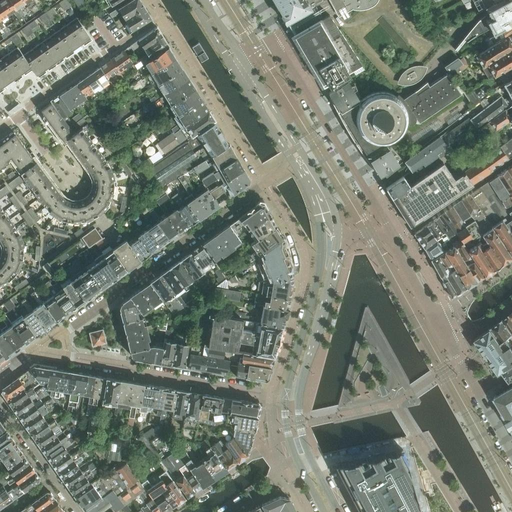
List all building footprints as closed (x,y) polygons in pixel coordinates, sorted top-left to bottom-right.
[(10,0),(1,0),(0,1),(0,4),(7,15),(13,11),(16,15),(19,13),(10,0)] [(23,0),(10,0),(19,13),(21,16),(24,14),(20,7),(25,3),(23,0)] [(66,0),(63,0),(59,3),(61,6),(64,11),(71,6),(66,0)] [(115,10),(110,13),(112,17),(117,14),(116,13),(120,11),(132,30),(132,31),(151,19),(152,18),(142,3),(140,0),(130,0),(118,8),(115,10)] [(274,0),(282,14),(281,15),(286,23),(287,22),(287,23),(287,22),(309,9),(309,10),(311,9),(310,8),(314,6),(312,3),(317,0),(274,0)] [(378,0),(331,0),(336,10),(339,15),(351,9),(362,9),(372,6),(378,0)] [(461,0),(463,4),(463,5),(472,0),(478,11),(485,7),(486,8),(499,0),(461,0)] [(511,0),(499,0),(486,8),(486,9),(488,12),(483,16),(478,20),(473,25),(463,38),(467,41),(466,41),(467,42),(473,37),(490,28),(494,34),(502,30),(511,23),(511,0)] [(52,8),(46,12),(51,20),(58,15),(52,8)] [(46,12),(39,17),(45,24),(51,20),(46,12)] [(309,26),(309,27),(307,28),(307,27),(293,36),(323,87),(328,84),(329,86),(330,86),(331,86),(349,76),(349,75),(349,74),(349,73),(361,66),(363,68),(363,67),(329,15),(319,20),(309,26)] [(77,17),(59,30),(74,52),(92,40),(77,17)] [(123,27),(118,19),(114,22),(119,29),(123,27)] [(35,20),(28,25),(34,32),(40,28),(35,20)] [(511,23),(502,30),(494,34),(484,40),(488,47),(499,40),(511,32),(511,23)] [(28,25),(22,29),(27,37),(34,32),(28,25)] [(164,39),(162,36),(161,34),(159,31),(160,31),(157,27),(156,27),(138,40),(130,46),(133,50),(141,44),(151,58),(169,46),(166,42),(164,39)] [(59,30),(41,43),(57,65),(74,52),(59,30)] [(487,48),(475,55),(483,67),(511,49),(511,41),(511,39),(511,38),(511,32),(499,40),(488,47),(487,48)] [(16,33),(10,37),(12,40),(15,45),(22,40),(16,33)] [(41,43),(23,55),(33,70),(38,78),(57,65),(41,43)] [(198,43),(192,47),(197,55),(201,62),(208,58),(198,43)] [(169,46),(151,58),(145,62),(151,72),(151,73),(175,57),(172,52),(169,48),(170,48),(169,46)] [(17,47),(0,59),(0,60),(15,82),(33,70),(23,55),(17,47)] [(511,49),(483,67),(482,68),(488,78),(493,76),(494,77),(498,74),(511,65),(511,49)] [(129,66),(133,63),(124,50),(117,55),(130,74),(133,72),(129,66)] [(117,55),(111,59),(119,72),(120,72),(124,70),(128,76),(130,74),(117,55)] [(151,72),(146,75),(153,86),(157,83),(182,67),(180,64),(180,65),(177,60),(175,57),(151,73),(151,72)] [(447,66),(445,67),(450,72),(450,73),(462,64),(458,58),(447,66)] [(111,59),(105,63),(119,82),(121,81),(119,77),(120,76),(118,73),(119,72),(111,59)] [(0,60),(0,92),(15,82),(0,60)] [(138,60),(133,63),(137,69),(142,65),(138,60)] [(105,63),(100,67),(110,81),(113,86),(119,82),(105,63)] [(399,76),(398,81),(398,82),(408,86),(423,77),(425,65),(419,64),(410,67),(403,71),(399,76)] [(498,74),(503,83),(504,84),(511,79),(511,65),(498,74)] [(100,67),(92,72),(105,91),(109,89),(105,84),(110,81),(100,67)] [(182,67),(157,83),(163,93),(189,78),(186,73),(182,67)] [(105,91),(92,72),(84,78),(98,97),(105,91)] [(357,97),(336,110),(338,114),(343,122),(348,132),(349,133),(349,134),(350,135),(351,136),(351,137),(352,138),(353,139),(353,140),(354,141),(354,142),(355,143),(355,144),(356,144),(366,158),(368,161),(389,148),(387,145),(391,142),(395,140),(396,139),(397,139),(397,138),(398,138),(398,137),(399,137),(399,136),(400,136),(400,135),(401,135),(401,134),(402,134),(402,133),(403,133),(403,132),(403,131),(404,131),(404,130),(405,129),(405,128),(405,127),(406,127),(406,126),(406,125),(406,124),(407,124),(409,125),(410,125),(411,125),(411,124),(412,124),(413,124),(414,123),(415,122),(415,121),(416,121),(416,120),(416,119),(419,123),(461,95),(461,94),(461,93),(463,92),(450,73),(450,72),(448,74),(447,73),(446,74),(441,78),(440,78),(429,85),(427,82),(427,81),(419,88),(417,90),(414,91),(415,92),(417,94),(405,102),(403,99),(402,98),(400,96),(398,95),(397,97),(396,96),(395,96),(395,95),(394,95),(393,95),(393,94),(392,94),(391,94),(391,93),(390,93),(389,93),(388,93),(388,92),(387,92),(386,92),(385,92),(384,92),(383,92),(382,92),(381,92),(380,92),(379,92),(378,92),(377,92),(376,92),(375,92),(374,92),(374,93),(373,93),(372,93),(371,94),(370,94),(369,94),(369,95),(368,95),(363,98),(359,100),(357,97)] [(84,78),(76,83),(87,98),(91,95),(94,99),(98,97),(84,78)] [(164,94),(147,105),(154,115),(164,108),(161,103),(167,99),(170,104),(195,88),(189,78),(163,93),(164,94)] [(332,90),(329,93),(331,96),(329,97),(333,104),(336,110),(357,97),(359,96),(356,86),(354,82),(353,83),(354,83),(350,85),(347,80),(333,90),(332,90)] [(74,98),(73,98),(74,100),(72,101),(73,102),(75,106),(78,110),(82,107),(79,103),(87,98),(76,83),(68,89),(74,98)] [(195,88),(170,104),(177,114),(202,99),(195,88)] [(74,100),(73,98),(74,98),(68,89),(60,95),(68,106),(73,102),(72,101),(74,100)] [(473,91),(466,96),(473,107),(480,101),(473,91)] [(60,95),(51,101),(52,102),(63,117),(71,112),(69,110),(75,106),(73,102),(68,106),(60,95)] [(501,96),(470,120),(474,126),(477,130),(489,121),(506,109),(509,106),(511,104),(511,100),(510,96),(503,98),(501,96)] [(215,119),(209,110),(208,110),(208,109),(202,99),(177,114),(173,117),(178,124),(176,125),(171,118),(166,121),(173,132),(157,143),(164,153),(187,138),(188,138),(213,120),(214,120),(215,119)] [(0,168),(13,159),(15,162),(12,164),(17,169),(20,167),(23,171),(21,173),(43,203),(45,206),(49,211),(60,219),(73,222),(86,221),(88,223),(94,220),(93,217),(98,215),(103,210),(105,212),(110,207),(108,205),(113,192),(114,179),(110,166),(82,127),(74,133),(63,117),(52,102),(41,110),(44,115),(64,141),(67,139),(91,172),(94,178),(94,185),(93,191),(89,197),(86,199),(84,200),(78,202),(71,202),(65,199),(60,195),(36,161),(34,163),(31,159),(33,157),(14,132),(12,131),(0,140),(0,168)] [(511,113),(509,115),(506,109),(489,121),(495,130),(511,119),(511,121),(511,113)] [(91,115),(96,123),(101,119),(95,112),(91,115)] [(79,113),(70,119),(73,123),(82,117),(79,113)] [(73,125),(74,126),(76,128),(86,121),(85,120),(85,119),(83,117),(73,125)] [(439,136),(404,161),(406,163),(411,171),(423,163),(424,165),(438,155),(440,157),(452,149),(449,144),(474,126),(470,120),(469,118),(441,138),(439,136)] [(101,119),(96,123),(102,130),(106,127),(101,119)] [(189,140),(148,167),(161,186),(162,187),(172,180),(177,177),(183,173),(193,167),(228,145),(226,142),(226,143),(223,138),(224,138),(223,137),(224,136),(221,130),(219,130),(216,124),(214,122),(189,140)] [(490,173),(505,162),(511,157),(511,154),(504,143),(481,160),(480,159),(465,168),(465,167),(462,169),(463,172),(472,184),(490,173)] [(111,144),(107,147),(112,153),(115,151),(111,144)] [(236,156),(232,149),(229,144),(228,145),(193,167),(201,179),(236,156)] [(389,148),(368,161),(372,167),(376,173),(378,172),(380,176),(384,173),(385,175),(386,176),(400,165),(399,165),(396,160),(400,158),(401,158),(394,150),(391,147),(389,148)] [(236,156),(201,179),(205,185),(210,191),(243,168),(239,161),(236,156)] [(440,206),(444,203),(445,203),(445,202),(449,200),(450,200),(472,184),(463,172),(454,178),(443,162),(409,185),(394,196),(391,198),(399,210),(402,214),(410,227),(411,226),(413,225),(428,214),(433,211),(434,210),(439,207),(440,206)] [(127,166),(123,169),(128,175),(131,172),(127,166)] [(209,211),(215,206),(215,207),(219,204),(214,198),(210,191),(205,185),(201,179),(193,167),(183,173),(188,181),(193,178),(199,188),(195,191),(208,211),(209,211)] [(243,168),(210,191),(214,198),(226,189),(230,195),(233,193),(248,182),(249,178),(246,173),(243,168)] [(511,178),(506,169),(497,175),(508,192),(511,194),(511,192),(511,178)] [(189,195),(184,198),(199,218),(205,214),(208,211),(195,191),(192,187),(189,182),(188,181),(183,173),(177,177),(187,192),(189,195)] [(511,192),(511,194),(508,192),(497,175),(495,177),(508,196),(510,195),(511,197),(511,192)] [(19,176),(8,184),(12,189),(23,181),(19,176)] [(387,187),(386,188),(391,198),(394,196),(409,185),(403,176),(387,187)] [(511,197),(510,195),(508,196),(495,177),(489,181),(500,198),(502,202),(500,203),(502,207),(505,205),(511,216),(511,197)] [(489,181),(470,194),(491,226),(492,227),(511,256),(511,255),(511,234),(502,219),(494,207),(494,208),(491,204),(500,198),(489,181)] [(5,185),(0,189),(0,198),(10,191),(5,185)] [(149,194),(154,202),(166,193),(162,187),(161,186),(160,185),(149,193),(149,194)] [(179,191),(170,198),(177,207),(176,208),(189,225),(199,218),(184,198),(179,191)] [(470,194),(461,200),(483,233),(490,244),(502,263),(511,256),(492,227),(491,226),(470,194)] [(500,203),(502,202),(500,198),(491,204),(494,208),(494,207),(502,219),(511,234),(511,216),(505,205),(502,207),(500,203)] [(461,200),(452,206),(481,250),(493,269),(501,263),(502,263),(490,244),(483,233),(461,200)] [(189,225),(176,208),(170,212),(162,202),(159,205),(166,215),(166,214),(179,232),(189,225)] [(264,204),(259,203),(253,208),(253,207),(247,212),(239,218),(229,225),(236,234),(240,231),(241,230),(241,229),(241,228),(240,226),(243,224),(248,230),(270,215),(270,214),(264,204)] [(3,245),(4,251),(2,258),(0,261),(0,285),(1,285),(8,281),(17,272),(23,259),(24,246),(20,233),(0,205),(0,238),(0,239),(3,245)] [(150,205),(146,207),(156,221),(157,221),(169,239),(179,232),(166,214),(166,215),(160,219),(150,205)] [(456,234),(467,250),(464,243),(472,238),(477,243),(468,250),(475,260),(485,275),(493,269),(481,250),(452,206),(444,212),(459,232),(456,234)] [(27,210),(31,216),(35,213),(31,207),(27,210)] [(21,214),(25,220),(29,218),(25,212),(21,214)] [(443,230),(445,232),(443,234),(447,239),(459,232),(444,212),(438,217),(446,228),(443,230)] [(35,213),(31,216),(36,222),(39,219),(35,213)] [(270,215),(248,230),(255,240),(276,226),(270,215)] [(443,230),(446,228),(438,217),(432,221),(441,235),(443,234),(445,232),(443,230)] [(29,218),(25,220),(30,226),(33,223),(29,218)] [(156,222),(147,228),(160,246),(169,239),(157,221),(156,221),(156,222)] [(432,221),(426,225),(435,239),(441,235),(432,221)] [(134,223),(130,226),(138,237),(150,253),(160,246),(147,228),(141,233),(134,223)] [(214,236),(226,253),(225,254),(228,257),(232,254),(233,256),(236,254),(232,249),(235,247),(234,245),(240,240),(236,234),(229,225),(218,232),(218,233),(214,236)] [(426,225),(414,233),(424,248),(426,252),(431,260),(443,251),(451,246),(447,239),(443,234),(441,235),(435,239),(426,225)] [(283,237),(282,234),(281,234),(282,234),(281,234),(281,233),(280,233),(276,226),(255,240),(255,241),(250,244),(256,251),(250,255),(252,258),(249,260),(250,262),(259,256),(265,251),(283,238),(284,238),(283,237)] [(80,228),(74,233),(76,237),(83,232),(80,228)] [(97,231),(84,240),(89,247),(102,238),(97,231)] [(125,231),(121,233),(125,239),(126,239),(129,236),(125,231)] [(456,234),(459,232),(447,239),(451,246),(465,267),(475,281),(485,275),(475,260),(468,250),(467,250),(456,234)] [(225,254),(226,253),(214,236),(203,244),(214,259),(221,254),(222,256),(223,256),(226,261),(233,256),(232,254),(228,257),(225,254)] [(140,260),(150,253),(138,237),(129,244),(140,260)] [(284,246),(285,243),(283,238),(265,251),(267,256),(263,258),(264,260),(260,261),(262,268),(289,258),(289,257),(290,255),(288,250),(286,249),(284,246)] [(112,249),(127,269),(127,268),(128,269),(135,263),(136,263),(136,262),(137,262),(140,260),(129,244),(126,239),(125,239),(120,243),(113,248),(113,249),(112,249)] [(201,245),(190,253),(201,268),(202,268),(208,263),(210,266),(214,263),(201,245)] [(451,246),(436,256),(443,267),(448,263),(450,267),(452,266),(456,274),(462,283),(465,288),(475,281),(465,267),(451,246)] [(112,249),(113,250),(105,256),(119,276),(127,269),(112,249)] [(180,260),(193,278),(192,279),(195,283),(199,281),(196,276),(204,271),(202,268),(201,268),(190,253),(180,260)] [(119,276),(105,256),(96,262),(110,282),(119,276)] [(436,256),(431,260),(440,276),(443,282),(442,283),(444,287),(446,286),(452,296),(456,294),(465,288),(462,283),(456,274),(452,266),(450,267),(448,263),(443,267),(436,256)] [(292,270),(290,266),(292,264),(289,258),(262,268),(261,268),(266,281),(293,278),(292,275),(291,273),(290,271),(292,270)] [(192,279),(193,278),(180,260),(170,267),(183,286),(182,286),(184,288),(185,291),(189,288),(189,287),(195,283),(192,279)] [(48,262),(43,266),(47,272),(48,272),(50,275),(55,272),(48,262)] [(96,262),(88,268),(102,288),(110,282),(96,262)] [(224,263),(219,266),(224,273),(228,269),(224,263)] [(185,291),(184,288),(182,286),(183,286),(170,267),(160,275),(173,293),(172,294),(175,298),(176,298),(183,307),(188,314),(194,312),(195,302),(193,298),(185,304),(179,295),(185,291)] [(88,268),(79,274),(93,294),(102,288),(88,268)] [(217,268),(213,270),(221,280),(224,278),(217,268)] [(93,294),(79,274),(71,280),(85,300),(93,294)] [(173,293),(160,275),(150,282),(162,299),(163,300),(167,298),(172,304),(168,307),(173,314),(183,307),(176,298),(175,298),(172,294),(173,293)] [(216,286),(228,289),(226,278),(216,286)] [(293,286),(293,285),(292,285),(293,278),(266,281),(259,282),(257,293),(291,298),(292,289),(292,286),(293,286)] [(26,279),(19,283),(22,287),(28,282),(26,279)] [(62,286),(63,287),(64,288),(77,306),(85,300),(71,280),(62,286)] [(76,306),(77,306),(64,288),(63,287),(62,286),(59,281),(53,286),(49,281),(45,283),(53,295),(64,309),(66,313),(73,309),(73,308),(76,306)] [(150,282),(140,289),(152,306),(162,299),(150,282)] [(215,287),(213,296),(239,301),(241,292),(215,287)] [(140,289),(130,296),(140,310),(142,313),(152,306),(140,289)] [(43,302),(42,301),(35,291),(31,294),(38,303),(40,304),(37,307),(33,302),(29,304),(46,328),(50,325),(56,321),(43,302)] [(291,298),(257,293),(256,292),(254,303),(258,304),(288,308),(287,308),(288,306),(291,298)] [(53,295),(43,302),(56,321),(57,321),(57,320),(60,318),(66,313),(64,309),(53,295)] [(137,311),(140,310),(130,296),(121,303),(121,302),(119,308),(123,322),(139,318),(139,317),(137,311)] [(25,298),(21,301),(28,311),(29,312),(23,317),(36,335),(39,333),(40,333),(46,328),(29,304),(25,298)] [(10,299),(4,303),(9,310),(4,313),(26,343),(26,342),(29,340),(36,335),(36,336),(36,335),(23,317),(10,299)] [(256,317),(245,315),(245,313),(228,310),(227,316),(283,326),(285,320),(284,320),(285,317),(285,318),(288,308),(258,304),(256,317)] [(4,313),(1,316),(7,325),(9,327),(2,331),(16,350),(19,348),(19,347),(26,343),(4,313)] [(204,343),(204,340),(192,338),(191,343),(274,357),(274,356),(274,355),(275,352),(276,351),(276,350),(277,345),(278,344),(277,344),(278,344),(277,344),(278,340),(279,340),(279,339),(279,338),(281,333),(281,332),(281,331),(282,327),(283,327),(283,326),(227,316),(209,313),(205,313),(202,325),(205,325),(204,327),(211,328),(208,343),(204,343)] [(511,317),(510,315),(503,320),(508,327),(511,333),(511,317)] [(139,318),(123,322),(126,334),(147,328),(152,327),(151,323),(146,324),(146,323),(144,324),(142,317),(139,317),(139,318)] [(511,335),(511,333),(508,327),(503,320),(491,328),(501,343),(511,335)] [(150,339),(148,330),(152,328),(152,327),(147,328),(126,334),(130,351),(153,345),(149,345),(148,339),(150,339)] [(0,349),(5,358),(6,357),(15,351),(15,350),(16,350),(2,331),(0,328),(0,349)] [(511,364),(511,335),(501,343),(491,328),(475,339),(476,341),(472,344),(494,375),(498,372),(499,374),(503,371),(502,371),(511,364)] [(99,330),(98,330),(99,330),(93,332),(90,333),(90,332),(89,333),(90,333),(91,336),(90,336),(90,337),(91,337),(92,342),(93,345),(93,346),(94,345),(96,345),(97,345),(97,344),(102,343),(105,342),(106,342),(106,341),(105,341),(105,339),(105,338),(103,333),(102,330),(103,330),(102,329),(102,330),(99,330)] [(176,343),(172,364),(185,367),(190,336),(186,335),(185,342),(178,341),(177,343),(176,343)] [(178,340),(178,337),(174,336),(173,340),(164,338),(164,340),(163,346),(160,363),(172,365),(172,364),(176,343),(177,343),(178,341),(178,340)] [(191,343),(190,353),(229,360),(271,367),(272,367),(274,357),(191,343)] [(142,359),(150,361),(157,362),(160,362),(160,363),(163,346),(153,345),(130,351),(131,354),(131,355),(134,358),(135,358),(142,359)] [(190,367),(190,369),(195,369),(195,368),(227,374),(227,373),(236,375),(237,366),(230,365),(230,367),(228,367),(229,360),(190,353),(187,367),(190,367)] [(230,365),(237,366),(236,375),(246,377),(257,379),(265,380),(269,378),(269,377),(271,367),(229,360),(228,367),(230,367),(230,365)] [(511,364),(502,371),(503,371),(510,381),(511,379),(511,364)] [(45,389),(49,367),(34,365),(30,368),(30,369),(24,373),(2,388),(1,392),(2,392),(6,399),(23,388),(25,387),(24,385),(35,376),(42,386),(45,389)] [(49,367),(45,389),(48,393),(53,400),(59,369),(49,368),(49,367)] [(59,369),(53,400),(54,401),(58,402),(60,390),(65,391),(68,371),(59,369)] [(68,371),(65,391),(70,392),(67,405),(72,406),(77,372),(68,371)] [(72,406),(71,412),(75,413),(79,393),(84,394),(87,374),(77,372),(72,406)] [(89,395),(88,403),(92,403),(97,376),(87,374),(84,394),(89,395)] [(103,397),(106,377),(97,376),(92,403),(96,404),(97,396),(102,397),(103,397)] [(116,404),(120,380),(106,377),(103,397),(102,397),(102,402),(114,404),(116,404)] [(116,404),(115,415),(120,415),(121,407),(130,409),(126,432),(132,433),(136,404),(140,405),(141,403),(144,384),(140,383),(132,382),(127,381),(120,380),(116,404)] [(151,405),(155,385),(144,384),(141,403),(151,405)] [(158,406),(162,407),(166,387),(155,385),(151,405),(158,406)] [(48,393),(45,389),(42,386),(28,395),(12,407),(17,415),(34,403),(48,393)] [(511,386),(496,396),(494,397),(495,399),(504,412),(503,413),(508,420),(507,420),(511,427),(511,386)] [(176,389),(166,387),(162,411),(161,412),(161,416),(160,421),(165,421),(166,414),(166,413),(167,408),(173,409),(176,389)] [(23,388),(6,399),(12,407),(28,395),(26,392),(23,388)] [(174,409),(172,418),(183,419),(184,413),(185,412),(188,391),(176,389),(173,409),(174,409)] [(190,428),(196,430),(198,420),(200,407),(202,394),(188,391),(185,412),(184,413),(183,419),(182,427),(190,428)] [(202,394),(200,407),(220,411),(222,397),(202,394)] [(222,397),(220,411),(227,412),(228,412),(234,413),(255,417),(258,417),(258,415),(259,413),(258,413),(260,408),(260,407),(261,407),(260,406),(258,404),(259,404),(258,403),(257,403),(231,398),(222,397)] [(34,403),(17,415),(23,423),(39,411),(52,403),(54,401),(53,400),(51,398),(37,407),(34,403)] [(39,411),(23,423),(29,431),(45,419),(42,415),(54,407),(52,403),(39,411)] [(200,407),(198,420),(214,425),(223,422),(225,423),(227,412),(220,411),(200,407)] [(255,417),(234,413),(233,419),(237,420),(235,428),(251,430),(253,431),(254,431),(255,430),(254,430),(254,429),(255,427),(256,426),(255,426),(255,425),(257,418),(258,417),(255,417)] [(45,419),(29,431),(34,439),(51,427),(57,423),(55,419),(48,424),(45,419)] [(51,427),(34,439),(40,447),(56,435),(57,436),(62,432),(59,427),(64,423),(62,420),(57,423),(51,427)] [(144,435),(140,438),(147,449),(152,446),(149,441),(163,431),(158,425),(153,429),(152,428),(143,434),(144,435)] [(222,429),(229,440),(225,443),(228,447),(233,454),(234,456),(238,461),(247,454),(246,452),(245,451),(242,447),(237,440),(234,436),(226,426),(222,429)] [(254,432),(254,431),(253,431),(251,430),(235,428),(234,436),(237,440),(242,447),(245,451),(246,452),(247,454),(248,453),(248,452),(248,450),(250,445),(250,446),(250,445),(251,443),(251,442),(251,441),(252,440),(251,440),(251,439),(252,435),(253,435),(253,434),(254,432)] [(0,446),(12,438),(6,430),(0,434),(0,446)] [(56,435),(40,447),(46,455),(62,443),(68,439),(66,435),(60,440),(57,436),(56,435)] [(86,436),(86,442),(91,449),(94,450),(96,438),(86,436)] [(65,447),(74,441),(71,437),(68,439),(62,443),(46,455),(51,463),(68,451),(65,447)] [(16,445),(12,438),(0,446),(0,459),(2,458),(3,460),(7,457),(5,453),(7,452),(8,453),(18,446),(17,445),(16,445)] [(205,439),(200,443),(205,450),(208,454),(201,459),(215,478),(227,469),(223,464),(210,446),(205,439)] [(111,441),(108,459),(121,461),(122,455),(128,456),(130,444),(111,441)] [(210,446),(223,464),(227,469),(238,461),(234,456),(233,454),(228,447),(225,450),(219,441),(211,447),(210,446)] [(5,453),(7,457),(3,460),(2,458),(0,459),(0,464),(4,462),(8,467),(24,455),(19,449),(20,449),(18,446),(8,453),(7,452),(5,453)] [(68,451),(51,463),(57,471),(73,459),(85,451),(82,447),(71,455),(68,451)] [(180,447),(177,450),(186,463),(202,486),(215,478),(201,459),(194,464),(185,451),(184,452),(180,447)] [(340,463),(335,464),(335,466),(337,469),(338,470),(340,474),(340,475),(343,480),(343,481),(345,485),(351,497),(356,506),(357,507),(359,511),(421,511),(420,508),(420,507),(418,503),(418,501),(408,467),(408,466),(407,461),(406,460),(405,455),(405,454),(404,450),(403,449),(401,449),(399,450),(398,450),(396,451),(394,451),(392,451),(390,452),(388,452),(386,453),(383,453),(381,454),(379,454),(364,458),(362,458),(359,459),(356,459),(351,461),(347,461),(344,462),(340,463)] [(178,468),(186,463),(177,450),(162,460),(171,474),(176,470),(179,468),(178,468)] [(86,456),(85,455),(87,454),(85,451),(73,459),(57,471),(62,479),(79,467),(76,463),(86,456)] [(8,467),(7,467),(10,471),(0,478),(0,481),(1,483),(29,463),(24,455),(8,467)] [(79,467),(62,479),(68,487),(85,475),(96,467),(101,464),(99,460),(82,472),(79,467)] [(90,483),(74,495),(85,511),(113,490),(123,505),(134,497),(140,493),(143,491),(145,489),(149,486),(147,483),(146,484),(141,477),(140,478),(138,474),(135,476),(124,460),(90,483)] [(29,463),(1,483),(3,485),(7,491),(35,471),(29,463)] [(179,468),(184,474),(183,475),(195,491),(202,486),(186,463),(178,468),(179,468)] [(85,475),(68,487),(74,495),(90,483),(87,479),(99,470),(96,467),(85,475)] [(39,477),(35,471),(7,491),(13,499),(39,480),(39,477)] [(162,474),(160,476),(162,479),(162,480),(147,490),(152,498),(161,492),(166,488),(178,503),(185,498),(173,480),(172,481),(170,477),(166,480),(162,474)] [(183,475),(176,480),(187,497),(195,491),(183,475)] [(0,487),(0,494),(6,504),(13,499),(7,491),(3,485),(0,487)] [(166,488),(161,492),(172,507),(178,503),(166,488)] [(114,511),(122,506),(123,505),(113,490),(85,511),(111,511),(112,511),(113,511),(114,511)] [(47,491),(26,507),(30,511),(35,511),(55,498),(50,492),(47,492),(47,491)] [(161,511),(152,498),(149,500),(143,491),(140,493),(151,509),(152,511),(161,511)] [(161,492),(152,498),(161,511),(165,511),(172,507),(161,492)] [(140,493),(134,497),(144,511),(152,511),(151,509),(140,493)] [(262,505),(259,506),(262,511),(296,511),(289,498),(287,498),(280,496),(262,504),(262,505)] [(123,505),(122,506),(125,511),(144,511),(134,497),(123,505)] [(35,511),(51,511),(60,506),(55,498),(35,511)]
